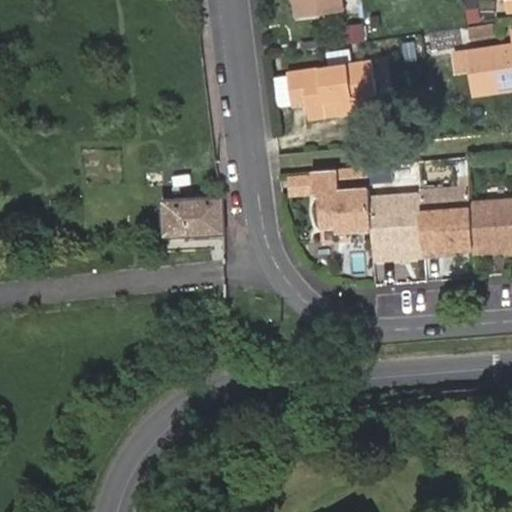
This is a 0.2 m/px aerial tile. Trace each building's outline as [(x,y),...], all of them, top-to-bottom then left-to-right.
[(291,0),(295,21),(340,13),(338,0),(291,0)] [(479,0),(466,0),(469,22),(481,21),(479,0)] [(503,22),(470,26),(471,38),(504,33),(503,22)] [(366,24),(346,25),(348,42),(367,40),(366,24)] [(482,93),(511,88),(511,44),(462,52),(465,71),(477,69),(482,93)] [(356,98),(356,106),(380,102),(375,63),(289,75),(293,109),(310,107),(313,123),(344,117),(342,108),(342,100),(356,98)] [(342,108),(356,106),(356,98),(342,100),(342,108)] [(372,166),(342,169),(343,179),(373,176),(372,166)] [(375,196),(374,186),(344,189),(343,179),(342,169),(316,171),(316,176),(318,191),(324,190),(327,223),(341,222),(341,228),(377,225),(375,196)] [(316,176),(295,177),(296,193),(318,191),(316,176)] [(511,181),(493,183),(494,197),(511,196),(511,181)] [(493,183),(473,184),(473,186),(478,246),(478,251),(511,248),(511,196),(494,197),(493,183)] [(478,246),(473,186),(423,190),(423,192),(428,244),(442,242),(443,249),(457,248),(478,246)] [(428,244),(423,192),(375,196),(377,225),(380,259),(429,254),(428,244)] [(164,235),(227,234),(225,198),(223,197),(163,199),(164,235)] [(457,252),(457,248),(443,249),(442,242),(428,244),(429,254),(457,252)]
